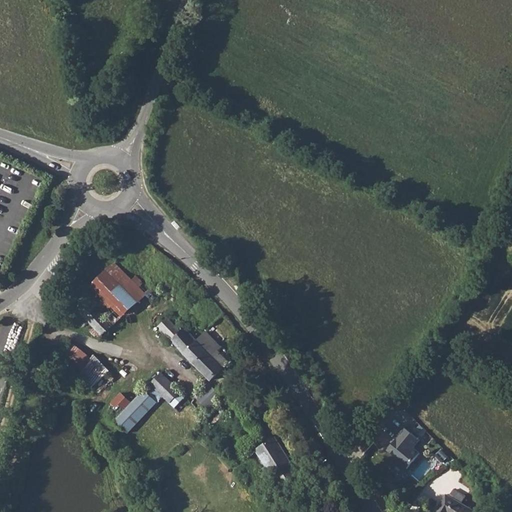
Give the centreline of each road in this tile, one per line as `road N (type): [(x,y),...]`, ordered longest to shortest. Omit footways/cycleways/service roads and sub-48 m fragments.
road 1 (secondary): [(199,266),(263,339),(371,511)]
road 2 (track): [(7,511),(40,330),(14,290)]
road 3 (unknown): [(37,347),(75,332),(130,345),(162,334),(159,309)]
road 4 (unclassified): [(186,0),(140,131)]
